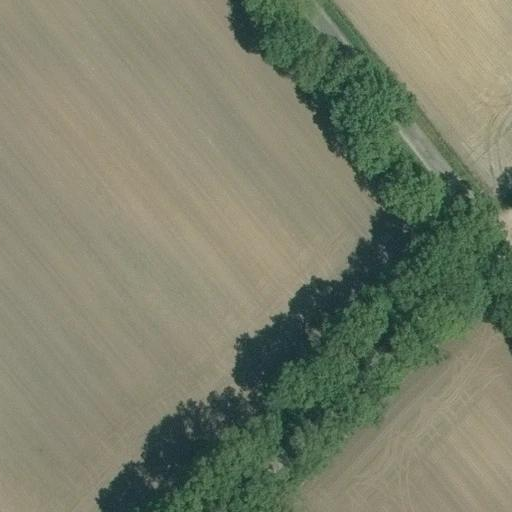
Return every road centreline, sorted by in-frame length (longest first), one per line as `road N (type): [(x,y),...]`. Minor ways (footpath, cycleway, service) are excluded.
road 1 (unclassified): [(497,226),(226,511)]
road 2 (unclassified): [(497,226),(311,0)]
